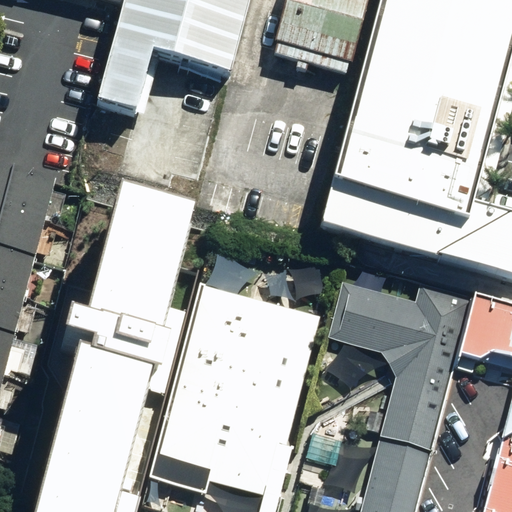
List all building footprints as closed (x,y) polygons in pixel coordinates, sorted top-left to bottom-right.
[(94,108),(139,121),(155,60),(229,80),(251,0),(73,0),(120,12),(94,108)] [(281,45),(351,62),(353,51),(357,52),(369,0),(289,0),(282,34),(283,34),(281,45)] [(511,0),(387,0),(328,229),(351,235),(394,246),(421,253),(511,276),(511,216),(473,202),(475,195),(511,63),(511,0)] [(0,172),(0,214),(47,227),(57,187),(0,172)] [(0,258),(37,268),(47,227),(0,214),(0,258)] [(111,511),(176,245),(101,226),(32,511),(111,511)] [(37,268),(0,258),(0,298),(27,306),(37,268)] [(416,511),(457,360),(474,296),(422,282),(416,308),(337,287),(323,341),(381,356),(397,376),(361,511),(416,511)] [(322,322),(198,289),(147,485),(208,500),(211,486),(264,501),(260,511),(278,511),(294,452),(288,451),(322,322)] [(511,511),(511,305),(474,296),(457,360),(481,367),(494,358),(511,362),(511,443),(506,446),(488,511),(511,511)] [(27,306),(0,298),(0,341),(17,345),(27,306)] [(17,345),(0,341),(0,380),(7,382),(17,345)]
